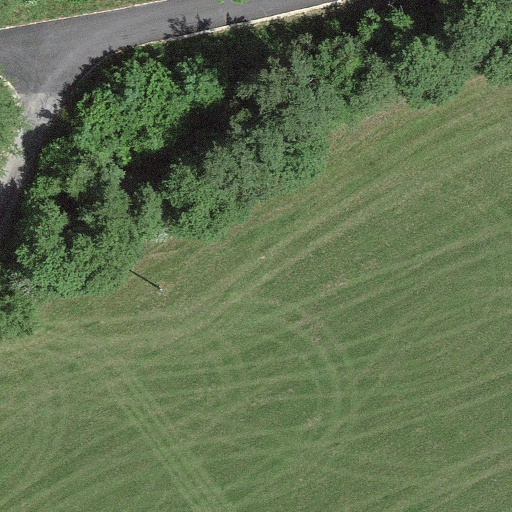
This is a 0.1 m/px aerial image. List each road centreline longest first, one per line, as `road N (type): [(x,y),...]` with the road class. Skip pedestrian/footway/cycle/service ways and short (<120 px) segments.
road 1 (tertiary): [(75,37),(257,0)]
road 2 (unclassified): [(0,186),(75,37)]
